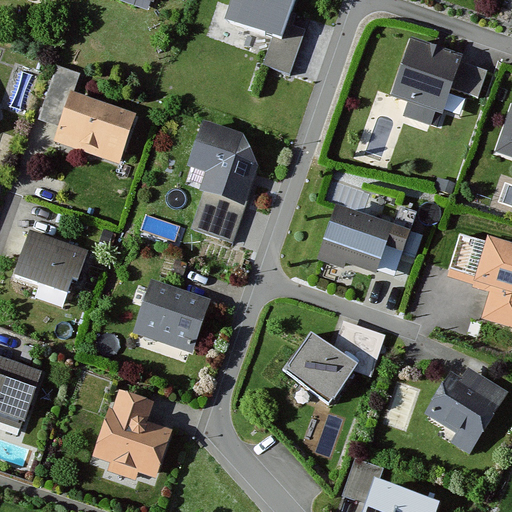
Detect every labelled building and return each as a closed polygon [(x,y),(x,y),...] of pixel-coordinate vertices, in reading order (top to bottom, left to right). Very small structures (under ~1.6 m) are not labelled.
[(234,0),(227,23),(274,39),(264,67),(290,76),(305,33),(287,26),(295,0),(234,0)] [(462,60),(413,42),(392,100),(408,105),(404,118),(430,127),(436,113),(443,115),(452,89),(477,97),(485,73),(460,64),(462,60)] [(39,119),(63,127),(73,99),(80,76),(56,68),(39,119)] [(63,127),(58,143),(117,163),(132,119),(73,99),(63,127)] [(511,108),(496,153),(511,158),(511,108)] [(204,126),(190,167),(214,176),(207,196),(244,209),(258,169),(241,139),(204,126)] [(454,184),(442,181),(438,193),(450,196),(454,184)] [(244,209),(207,196),(194,231),(232,244),(244,209)] [(408,234),(337,209),(318,265),(343,273),(346,266),(375,276),(377,271),(393,277),(408,234)] [(88,253),(33,234),(17,278),(67,295),(72,281),(77,283),(88,253)] [(511,246),(488,239),(473,286),(493,292),(484,320),(511,328),(511,246)] [(152,285),(134,335),(190,356),(209,306),(152,285)] [(385,338),(343,322),(332,351),(312,337),(286,373),(330,405),(353,373),(370,379),(385,338)] [(43,373),(0,359),(0,420),(25,429),(43,373)] [(509,398),(468,372),(462,382),(451,375),(425,415),(458,436),(452,445),(471,457),(509,398)] [(153,405),(121,394),(115,412),(109,410),(93,459),(111,465),(109,472),(135,481),(138,473),(155,478),(169,435),(145,427),(153,405)] [(344,494),(370,503),(377,483),(382,469),(356,460),(344,494)] [(432,511),(436,503),(377,483),(370,503),(366,511),(432,511)]
